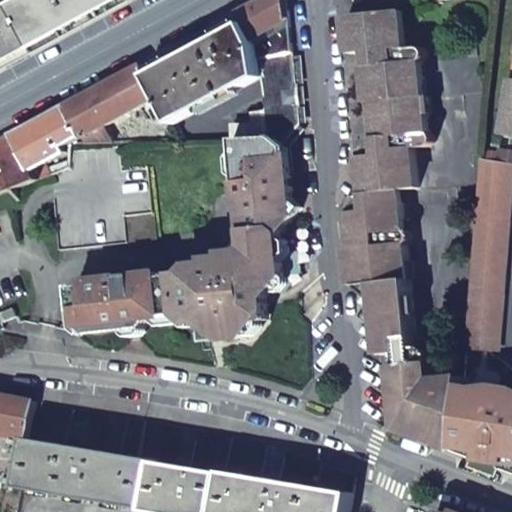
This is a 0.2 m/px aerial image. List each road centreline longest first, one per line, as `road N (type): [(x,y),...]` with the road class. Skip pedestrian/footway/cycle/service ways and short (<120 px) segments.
road 1 (residential): [(310,0),(360,443)]
road 2 (residential): [(0,372),(192,386),(360,443)]
road 3 (primary): [(0,105),(196,0)]
road 4 (residential): [(391,454),(511,496)]
